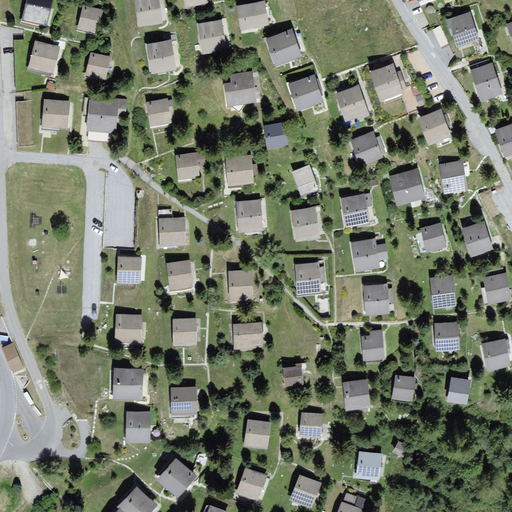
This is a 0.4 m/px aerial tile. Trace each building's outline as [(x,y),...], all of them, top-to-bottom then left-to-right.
[(49,0),(22,0),(18,22),(45,27),(49,0)] [(161,0),(130,0),(135,24),(164,19),(161,0)] [(264,1),(232,7),(237,31),(269,25),(264,1)] [(100,10),(78,5),(73,27),(95,32),(100,10)] [(468,13),(443,20),(452,50),(478,43),(468,13)] [(222,21),(195,24),(199,55),(225,52),(222,21)] [(287,30),(260,40),(269,66),(296,56),(287,30)] [(171,41),(141,45),(145,73),(174,69),(171,41)] [(57,47),(31,43),(26,69),(52,74),(57,47)] [(108,56),(86,52),(81,76),(104,80),(108,56)] [(390,64),(364,71),(372,101),(398,94),(390,64)] [(491,64),(469,70),(478,100),(499,94),(491,64)] [(250,75),(222,78),(226,105),(253,101),(250,75)] [(310,75),(284,84),(293,110),(319,101),(310,75)] [(356,85),(332,92),(341,123),(365,116),(356,85)] [(167,98),(144,101),(147,129),(171,125),(167,98)] [(67,102),(43,100),(40,129),(64,132),(67,102)] [(114,103),(86,100),(83,130),(112,132),(114,103)] [(439,109),(413,118),(422,146),(448,137),(439,109)] [(283,119),(261,122),(264,147),(286,144),(283,119)] [(511,122),(492,130),(501,158),(511,154),(511,122)] [(371,131),(346,140),(355,165),(380,156),(371,131)] [(197,154),(174,157),(177,181),(200,179),(197,154)] [(249,156),(224,158),(226,184),(251,182),(249,156)] [(460,163),(436,166),(439,193),(463,191),(460,163)] [(308,166),(290,171),(296,195),(315,190),(308,166)] [(416,171),(386,176),(391,204),(421,199),(416,171)] [(362,193),(338,198),(343,229),(368,225),(362,193)] [(260,199),(234,201),(237,231),(262,229),(260,199)] [(313,208),(288,211),(291,240),(316,237),(313,208)] [(184,218),(157,219),(158,248),(185,247),(184,218)] [(440,223),(417,228),(423,253),(445,249),(440,223)] [(483,224),(458,230),(464,256),(489,250),(483,224)] [(373,239),(348,244),(353,272),(378,267),(373,239)] [(140,257),(115,257),(115,282),(140,282),(140,257)] [(189,261),(165,263),(166,288),(190,287),(189,261)] [(317,262),(290,264),(293,295),(319,293),(317,262)] [(248,271),(225,272),(227,303),(250,302),(248,271)] [(505,273),(480,276),(484,302),(509,298),(505,273)] [(453,278),(428,279),(430,308),(454,307),(453,278)] [(386,285),(361,287),(363,315),(388,313),(386,285)] [(140,316),(113,316),(113,342),(140,342),(140,316)] [(194,320),(170,320),(170,344),(194,344),(194,320)] [(456,322),(431,325),(434,352),(458,350),(456,322)] [(257,323),(230,325),(231,348),(258,347),(257,323)] [(382,332),(359,333),(361,361),(383,360),(382,332)] [(504,339),(479,345),(485,370),(510,364),(504,339)] [(12,343),(2,348),(13,372),(23,367),(12,343)] [(298,367),(280,367),(281,385),(299,384),(298,367)] [(141,371),(111,370),(110,398),(140,399),(141,371)] [(413,378),(393,376),(391,399),(411,401),(413,378)] [(471,381),(452,377),(447,400),(467,404),(471,381)] [(365,381),(339,382),(340,409),(366,408),(365,381)] [(194,388),(169,388),(168,413),(193,413),(194,388)] [(150,413),(123,413),(123,442),(150,442),(150,413)] [(299,414),(297,435),(320,437),(322,416),(299,414)] [(270,424),(249,420),(243,446),(264,450),(270,424)] [(358,453),(354,477),(378,480),(381,457),(358,453)] [(172,459),(154,479),(175,497),(193,476),(172,459)] [(244,469),(235,493),(255,500),(264,476),(244,469)] [(298,476),(289,499),(310,507),(319,484),(298,476)] [(146,511),(152,506),(130,488),(115,507),(121,511),(146,511)] [(342,502),(337,511),(362,511),(363,510),(342,502)]
